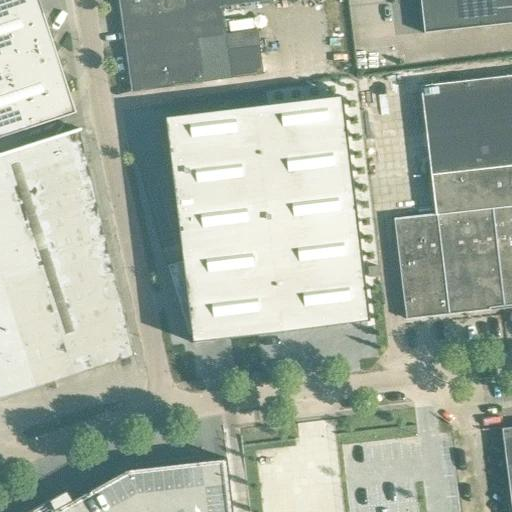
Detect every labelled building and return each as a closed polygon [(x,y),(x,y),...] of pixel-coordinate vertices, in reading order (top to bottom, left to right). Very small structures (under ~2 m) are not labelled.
[(0,0),(0,138),(76,114),(38,0),(0,0)] [(119,0),(125,38),(225,24),(222,6),(261,0),(119,0)] [(511,0),(421,0),(425,32),(511,22),(511,0)] [(225,24),(125,38),(132,91),(232,77),(228,48),(259,44),(257,28),(226,33),(225,24)] [(394,219),(404,299),(406,319),(504,308),(493,209),(511,206),(511,76),(421,87),(432,175),(436,215),(394,219)] [(344,96),(165,117),(180,245),(165,250),(189,327),(192,344),(371,322),(344,96)] [(79,131),(0,156),(0,398),(134,356),(79,131)] [(511,206),(493,209),(504,308),(511,307),(511,206)] [(378,266),(368,267),(369,278),(379,276),(378,266)] [(511,427),(502,429),(511,511),(511,427)] [(68,490),(27,511),(232,511),(227,458),(128,470),(73,500),(68,490)]
